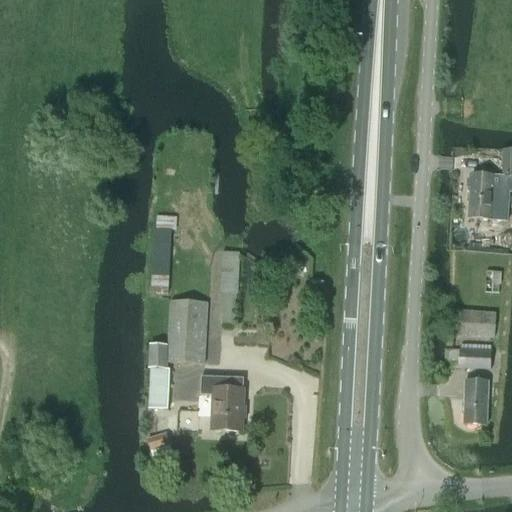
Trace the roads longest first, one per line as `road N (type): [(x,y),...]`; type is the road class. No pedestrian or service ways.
road 1 (primary): [(351,508),(381,0)]
road 2 (unclassified): [(431,497),(406,445),(432,0)]
